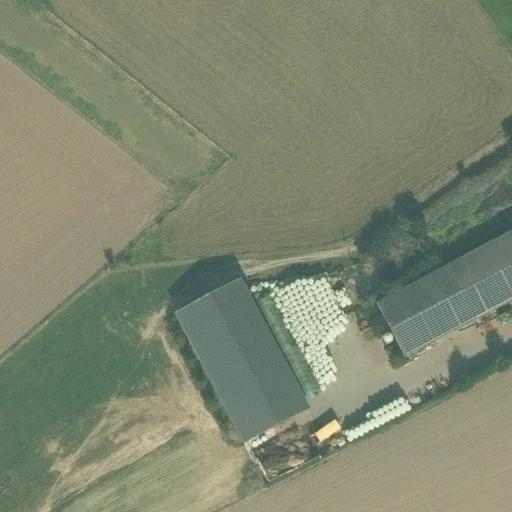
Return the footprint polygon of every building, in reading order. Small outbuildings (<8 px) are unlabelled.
[(511,234),(446,270),(474,323),(511,302),(511,234)] [(403,361),(474,323),(446,270),(375,307),(403,361)] [(245,444),(308,412),(240,284),(178,317),(245,444)] [(179,454),(95,494),(103,511),(116,511),(190,478),(179,454)] [(218,511),(250,496),(238,472),(155,511),(218,511)]
